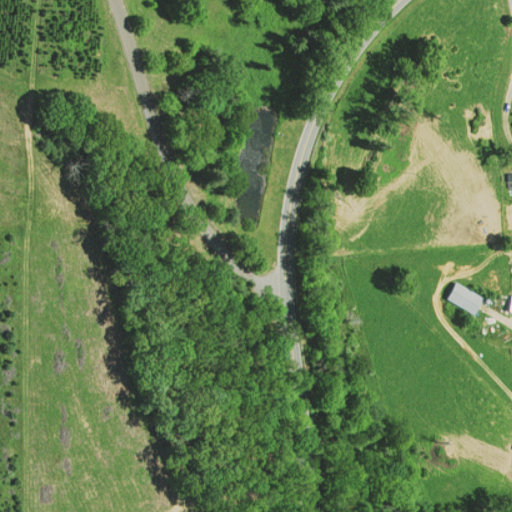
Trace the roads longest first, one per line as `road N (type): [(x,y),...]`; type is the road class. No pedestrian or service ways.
road 1 (secondary): [(309,511),(284,218),(323,96),(398,0)]
road 2 (residential): [(111,0),(181,202),(248,278),(284,286)]
